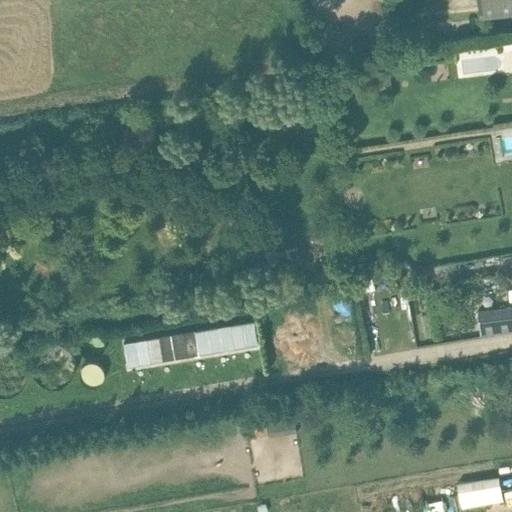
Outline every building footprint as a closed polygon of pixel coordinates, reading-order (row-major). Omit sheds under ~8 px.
[(407,0),(385,0),(387,11),(408,7),(407,0)] [(355,70),(355,92),(391,92),(391,70),(355,70)] [(297,112),(282,114),(284,123),(287,123),(287,126),(296,124),(296,121),(299,121),(297,112)] [(511,307),(483,310),(485,333),(511,330),(511,307)] [(258,345),(254,321),(123,344),(128,368),(258,345)] [(293,409),(253,417),(257,437),(269,435),(269,439),(286,435),(297,433),(295,421),(293,409)] [(511,497),(511,473),(453,485),(457,509),(511,497)]
